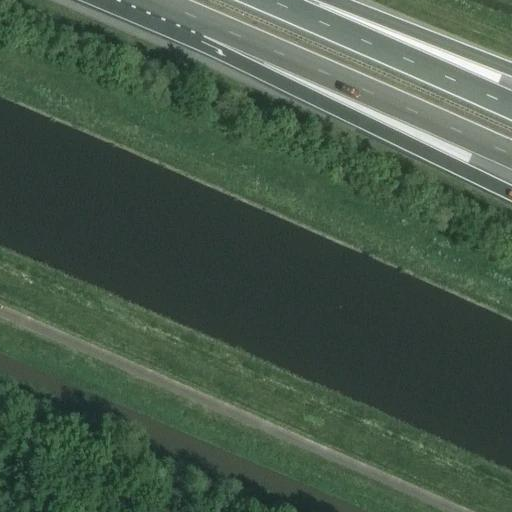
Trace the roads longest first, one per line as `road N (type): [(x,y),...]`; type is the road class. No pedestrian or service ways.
road 1 (motorway): [(209,21),(511,195)]
road 2 (motorway): [(209,21),(511,157)]
road 3 (motorway): [(511,106),(261,0)]
road 4 (motorway): [(511,71),(288,0)]
